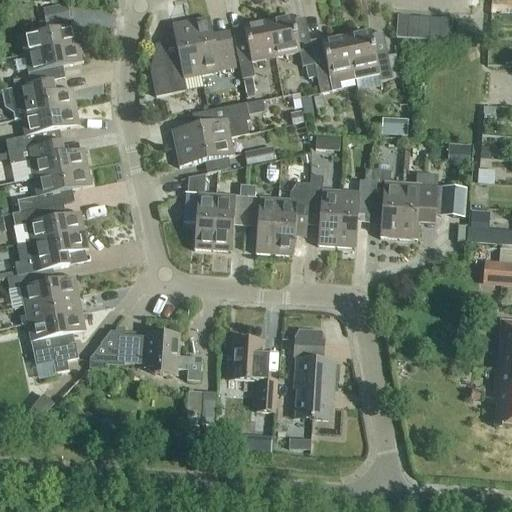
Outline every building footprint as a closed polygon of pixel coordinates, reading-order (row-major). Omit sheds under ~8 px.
[(42,12),(45,29),(70,24),(67,7),(42,12)] [(292,19),(268,24),(275,60),(299,55),(302,70),(305,69),(314,67),(309,44),(298,46),(292,19)] [(407,41),(409,20),(397,19),(396,40),(407,41)] [(209,20),(190,24),(202,80),(220,76),(219,68),(235,65),(229,40),(213,43),(209,20)] [(409,20),(407,41),(418,42),(419,21),(409,20)] [(419,21),(418,42),(428,43),(430,21),(419,21)] [(440,22),(430,21),(428,43),(439,43),(440,22)] [(452,23),(440,22),(439,43),(450,44),(452,23)] [(182,84),(202,80),(190,24),(172,28),(178,58),(163,61),(164,66),(148,69),(154,95),(183,89),(182,84)] [(243,29),(243,30),(232,32),(242,82),(254,80),(251,65),(275,60),(268,24),(243,29)] [(24,58),(80,47),(76,29),(20,40),(24,58)] [(355,83),(379,78),(380,84),(392,82),(387,58),(376,61),(370,33),(345,39),(355,83)] [(355,83),(345,39),(321,43),(327,71),(315,73),(316,79),(320,97),(332,94),(340,92),(339,86),(355,83)] [(9,85),(11,92),(51,84),(56,83),(54,71),(83,65),(80,47),(24,58),(25,62),(15,64),(17,74),(27,72),(29,81),(9,85)] [(314,67),(305,69),(307,81),(316,79),(315,73),(314,67)] [(252,82),(242,84),(244,96),(254,94),(252,82)] [(51,84),(11,92),(2,94),(5,111),(12,116),(14,123),(76,111),(72,92),(53,96),(51,84)] [(322,98),(313,100),(315,113),(324,111),(322,98)] [(202,115),(204,127),(171,134),(175,153),(230,141),(248,138),(245,125),(249,124),(245,106),(202,115)] [(20,122),(24,140),(5,143),(7,156),(46,148),(43,136),(80,129),(76,111),(14,123),(14,124),(20,122)] [(300,114),(290,116),(292,128),(303,126),(300,114)] [(381,121),(380,138),(406,139),(407,122),(381,121)] [(328,154),(329,141),(315,140),(314,153),(328,154)] [(230,141),(175,153),(178,171),(234,160),(230,141)] [(48,160),(46,148),(7,156),(9,168),(29,164),(33,182),(88,171),(84,152),(48,160)] [(469,149),(448,148),(447,164),(468,165),(469,149)] [(480,149),(480,160),(489,161),(490,149),(480,149)] [(244,155),(246,168),(275,162),(272,150),(244,155)] [(309,157),(299,158),(301,166),(310,164),(309,157)] [(33,182),(36,200),(17,204),(19,216),(12,217),(12,218),(63,207),(60,196),(92,189),(88,171),(33,182)] [(358,196),(340,194),(336,251),(355,252),(357,218),(369,219),(372,173),(365,173),(364,184),(359,184),(358,196)] [(402,186),(398,243),(417,244),(419,217),(435,218),(438,178),(417,177),(416,187),(402,186)] [(309,187),(307,228),(319,229),(317,249),(336,251),(340,194),(321,193),(322,179),(310,178),(309,187)] [(188,182),(188,185),(187,196),(194,196),(195,185),(203,186),(204,179),(188,182)] [(398,243),(402,186),(384,185),(379,242),(398,243)] [(289,203),(278,202),(274,259),(293,260),(294,240),(305,241),(306,228),(307,228),(309,187),(296,186),(289,196),(289,203)] [(247,200),(248,189),(240,189),(239,200),(247,200)] [(248,189),(247,200),(254,200),(255,190),(248,189)] [(453,190),(451,220),(464,221),(466,191),(453,190)] [(212,254),(214,198),(197,197),(194,253),(212,254)] [(235,199),(214,198),(212,254),(231,256),(235,199)] [(274,259),(278,202),(259,201),(255,257),(274,259)] [(63,208),(63,207),(12,218),(14,230),(25,228),(29,245),(84,234),(81,216),(52,222),(50,210),(63,208)] [(489,215),(470,214),(468,247),(500,249),(511,250),(511,235),(488,234),(489,215)] [(17,279),(52,272),(69,269),(67,257),(88,253),(84,234),(29,245),(29,247),(17,250),(20,266),(14,267),(17,279)] [(511,250),(500,249),(498,266),(511,266),(511,250)] [(511,266),(498,266),(484,265),(482,288),(511,290),(511,266)] [(17,279),(6,281),(9,293),(19,291),(23,309),(78,298),(75,280),(54,284),(52,272),(17,279)] [(23,309),(25,319),(19,320),(21,328),(26,327),(27,327),(82,316),(78,298),(23,309)] [(82,316),(27,327),(30,346),(34,366),(51,362),(54,377),(69,374),(67,364),(78,362),(75,346),(70,347),(68,338),(86,335),(82,316)] [(511,324),(500,323),(496,372),(492,407),(496,407),(494,428),(511,429),(511,324)] [(110,335),(100,348),(101,348),(89,362),(89,372),(106,373),(106,368),(123,369),(124,366),(145,368),(145,371),(159,372),(159,378),(176,379),(177,373),(187,374),(186,384),(199,385),(201,362),(177,360),(179,340),(147,337),(147,340),(123,339),(124,333),(116,332),(116,335),(110,335)] [(295,341),(294,343),(293,361),(296,361),(294,392),(297,393),(295,422),(328,424),(330,393),(333,393),(335,365),(322,365),(323,342),(321,334),(298,333),(295,341)] [(261,358),(262,345),(234,343),(232,365),(229,365),(228,383),(257,385),(255,416),(274,417),(276,385),(267,384),(269,358),(261,358)] [(470,392),(469,403),(480,404),(481,393),(470,392)] [(216,397),(202,396),(200,428),(214,429),(216,397)] [(24,421),(35,429),(54,406),(43,397),(24,421)]
